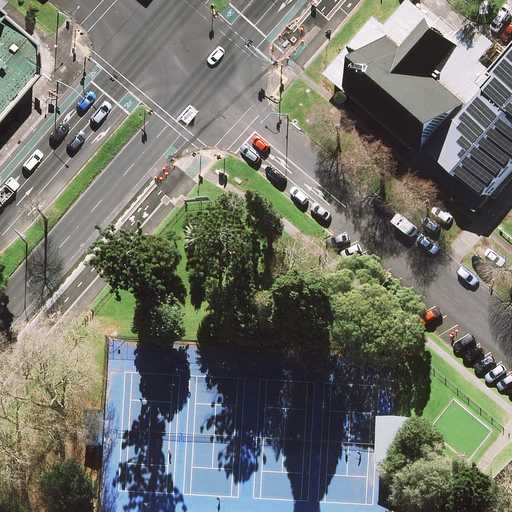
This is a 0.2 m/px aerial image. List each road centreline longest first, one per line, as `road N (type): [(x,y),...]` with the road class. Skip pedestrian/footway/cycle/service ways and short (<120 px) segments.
road 1 (residential): [(511,343),(203,85)]
road 2 (secondary): [(203,85),(0,322)]
road 3 (secondary): [(0,215),(150,39)]
